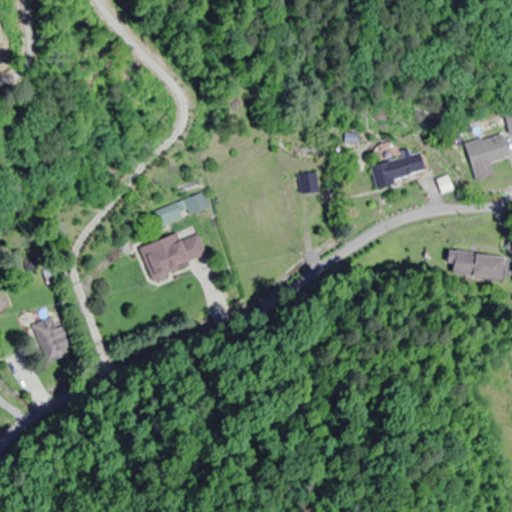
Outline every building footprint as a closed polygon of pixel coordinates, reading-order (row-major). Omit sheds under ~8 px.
[(505,134),(467,144),(474,168),(511,158),(505,134)] [(422,151),(385,165),(392,183),(429,169),(422,151)] [(321,190),(317,172),(298,176),(303,195),(321,190)] [(159,228),(210,209),(204,193),(153,212),(159,228)] [(287,232),(275,202),(254,211),(266,241),(287,232)] [(209,259),(199,233),(181,240),(178,233),(140,247),(152,279),(209,259)] [(504,281),(506,257),(447,252),(445,275),(504,281)] [(33,326),(48,365),(70,356),(55,317),(33,326)]
